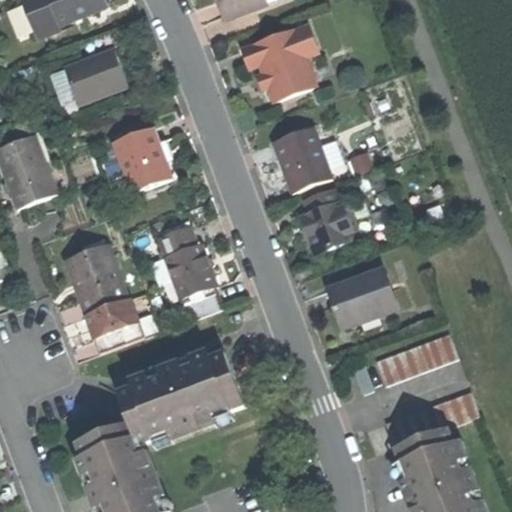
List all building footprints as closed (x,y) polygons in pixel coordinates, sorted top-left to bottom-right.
[(21,0),(38,44),(60,35),(59,30),(107,12),(101,0),(21,0)] [(268,7),(265,0),(220,0),(221,2),(228,21),(268,7)] [(276,105),(319,89),(298,33),(246,52),(251,67),(262,63),(268,77),(273,88),(270,89),(276,105)] [(117,53),(67,71),(81,108),(131,90),(123,69),(117,53)] [(295,196),(335,181),(316,130),(276,145),(286,170),(295,196)] [(134,197),(174,182),(164,155),(155,131),(116,146),(134,197)] [(59,197),(38,138),(0,152),(0,160),(20,214),(30,209),(59,197)] [(318,258),(358,243),(351,225),(371,218),(366,204),(346,211),(338,191),(305,203),(311,217),(304,220),(310,237),(318,258)] [(153,265),(161,288),(175,283),(190,323),(222,311),(214,291),(219,289),(210,262),(204,246),(199,248),(192,230),(160,242),(167,259),(153,265)] [(0,238),(0,270),(10,266),(0,238)] [(103,356),(147,340),(133,302),(131,303),(111,247),(67,263),(84,309),(88,319),(94,317),(99,329),(93,331),(103,356)] [(381,317),(401,310),(387,271),(330,292),(337,310),(343,326),(380,312),(381,317)] [(345,331),(381,317),(380,312),(343,326),(345,331)] [(88,319),(93,331),(99,329),(94,317),(88,319)] [(450,336),(379,363),(388,387),(460,361),(450,336)] [(233,414),(247,409),(227,356),(196,368),(185,373),(181,364),(159,372),(131,383),(134,391),(120,396),(129,421),(139,449),(153,444),(172,437),(214,421),(233,414)] [(193,360),(181,364),(185,373),(196,368),(193,360)] [(368,365),(355,369),(360,383),(365,396),(377,392),(368,365)] [(479,511),(478,508),(487,505),(481,489),(476,488),(473,482),(476,476),(464,443),(455,447),(449,431),(481,419),(472,395),(388,427),(402,466),(395,469),(402,487),(409,485),(416,505),(418,511),(479,511)] [(236,422),(233,414),(214,421),(217,429),(236,422)] [(162,511),(159,502),(139,449),(129,421),(104,431),(106,437),(78,448),(90,479),(94,489),(87,492),(94,511),(162,511)] [(175,445),(172,437),(153,444),(157,453),(175,445)] [(83,482),(87,492),(94,489),(90,479),(83,482)] [(171,511),(167,499),(159,502),(162,511),(171,511)]
